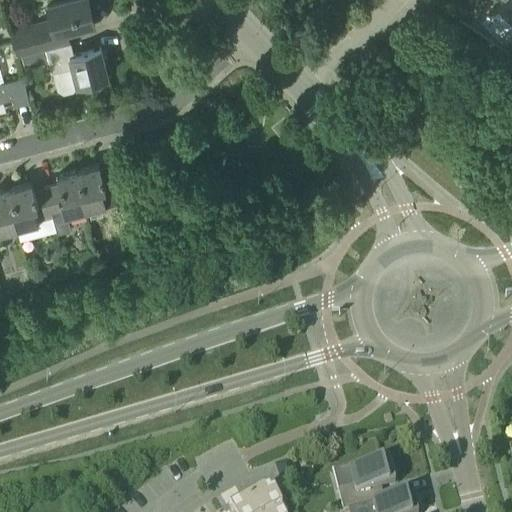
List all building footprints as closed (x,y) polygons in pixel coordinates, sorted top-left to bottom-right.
[(88,0),(63,0),(47,4),(51,19),(9,30),(18,56),(20,55),(31,53),(45,49),(70,43),(66,30),(94,23),(88,0)] [(73,54),(70,43),(45,49),(51,73),(72,67),(76,84),(108,75),(100,47),(73,54)] [(20,55),(23,68),(34,65),(31,53),(20,55)] [(23,77),(0,83),(0,100),(13,97),(15,105),(29,101),(23,77)] [(80,194),(85,211),(106,205),(105,202),(120,197),(113,169),(101,172),(99,163),(78,169),(84,193),(80,194)] [(44,187),(52,216),(56,231),(57,233),(70,229),(66,216),(85,211),(80,194),(84,193),(78,169),(57,175),(59,183),(44,187)] [(31,181),(10,187),(17,211),(13,212),(17,229),(20,240),(56,231),(52,216),(44,187),(34,190),(31,181)] [(0,233),(17,229),(13,212),(17,211),(10,187),(0,189),(0,233)] [(127,243),(130,251),(139,248),(136,240),(127,243)] [(96,257),(87,248),(79,256),(88,265),(96,257)] [(43,282),(41,275),(37,272),(30,275),(34,285),(43,282)] [(296,476),(291,462),(273,467),(282,487),(292,484),(296,476)] [(384,502),(383,502),(380,490),(395,486),(394,484),(398,484),(398,482),(394,482),(389,462),(349,472),(353,487),(337,491),(342,511),(346,511),(373,505),(372,505),(384,502)] [(250,499),(249,500),(256,511),(285,511),(287,511),(281,498),(276,500),(271,490),(251,500),(250,499)] [(416,511),(412,494),(383,502),(384,502),(372,505),(373,505),(374,511),(416,511)] [(256,511),(249,500),(250,501),(230,511),(256,511)]
